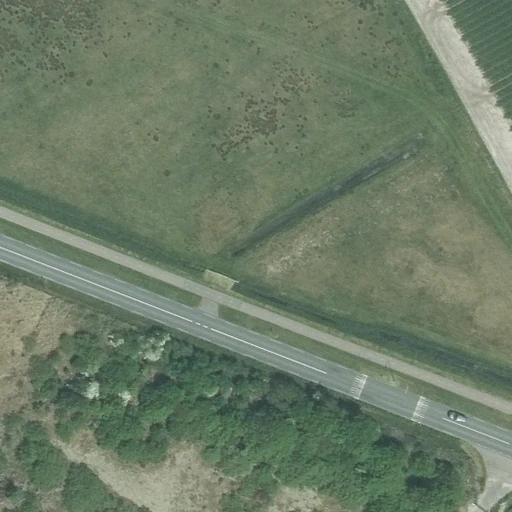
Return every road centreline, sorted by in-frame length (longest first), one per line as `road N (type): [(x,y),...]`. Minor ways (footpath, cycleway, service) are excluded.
road 1 (secondary): [(511,447),(0,250)]
road 2 (track): [(415,0),(511,173)]
